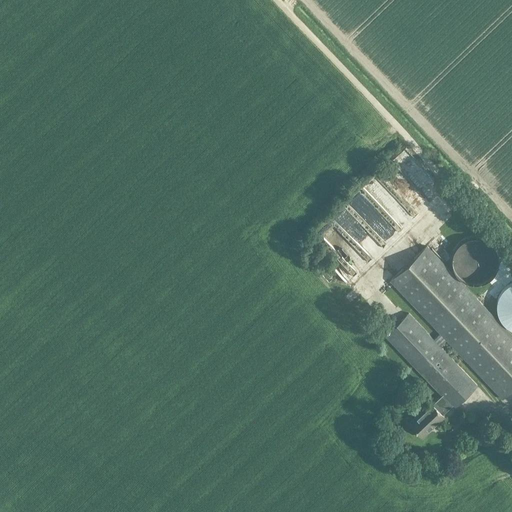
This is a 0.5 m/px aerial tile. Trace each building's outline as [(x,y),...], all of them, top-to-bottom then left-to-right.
[(415,189),(426,183),(409,153),(377,170),(383,181),(404,169),(415,189)] [(378,206),(390,193),(371,176),(359,188),(378,206)] [(429,180),(421,188),(430,198),(438,190),(429,180)] [(487,241),(485,240),(483,239),(481,238),(478,238),(476,238),(473,238),(471,238),(469,239),(466,239),(464,240),(462,242),(460,243),(458,245),(457,247),(456,249),(454,251),(453,253),(453,255),(452,258),(452,260),(452,263),(452,265),(453,267),(454,270),(455,272),(456,274),(458,276),(459,278),(461,279),(463,281),(465,282),(467,283),(470,283),(472,284),(475,284),(477,284),(479,284),(482,283),(484,282),(487,281),(489,280),(491,278),(492,276),(494,274),(495,272),(496,270),(497,268),(498,266),(498,263),(498,261),(498,258),(498,256),(497,254),(496,251),(495,249),(494,247),(492,245),(491,244),(489,242),(487,241)] [(385,336),(442,396),(451,406),(453,408),(477,386),(439,346),(446,340),(502,399),(511,389),(511,336),(427,246),(390,281),(440,334),(433,340),(408,313),(385,336)] [(349,249),(344,254),(358,269),(367,261),(358,251),(354,255),(349,249)] [(432,405),(430,403),(409,424),(422,438),(444,417),(442,415),(451,406),(442,396),(432,405)] [(408,458),(422,467),(428,457),(415,448),(408,458)]
